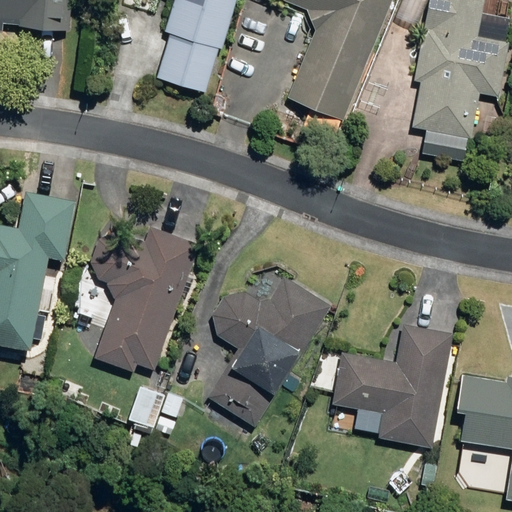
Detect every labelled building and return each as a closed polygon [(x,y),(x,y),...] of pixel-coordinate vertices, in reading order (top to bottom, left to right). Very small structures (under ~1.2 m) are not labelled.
[(0,0),(0,19),(17,21),(17,29),(68,32),(70,0),(0,0)] [(137,0),(117,0),(115,30),(135,31),(137,0)] [(155,78),(203,93),(217,48),(220,49),(234,0),(173,0),(163,33),(169,33),(155,78)] [(286,98),(341,121),(390,0),(283,0),(306,9),(300,24),(314,30),(286,98)] [(411,128),(470,138),(477,94),(497,97),(506,42),(476,37),(481,0),(428,0),(415,81),(418,81),(411,128)] [(493,37),(506,39),(510,15),(496,14),(493,37)] [(0,347),(27,353),(46,258),(61,262),(74,203),(23,193),(16,229),(0,225),(0,347)] [(94,358),(131,372),(133,365),(151,371),(197,244),(148,226),(142,243),(112,233),(97,239),(90,261),(97,277),(109,282),(107,286),(114,302),(94,358)] [(207,397),(252,427),(330,307),(283,276),(268,300),(257,302),(242,293),(222,297),(211,314),(216,335),(237,350),(207,397)] [(378,438),(430,448),(452,334),(402,324),(395,363),(340,353),(330,405),(382,414),(378,438)] [(511,451),(504,499),(511,500),(511,379),(505,379),(505,382),(461,374),(454,413),(462,415),(458,439),(511,448),(511,451)] [(135,423),(151,429),(162,397),(146,392),(135,423)] [(159,413),(176,418),(183,398),(166,392),(159,413)] [(284,456),(301,462),(307,443),(291,437),(284,456)]
